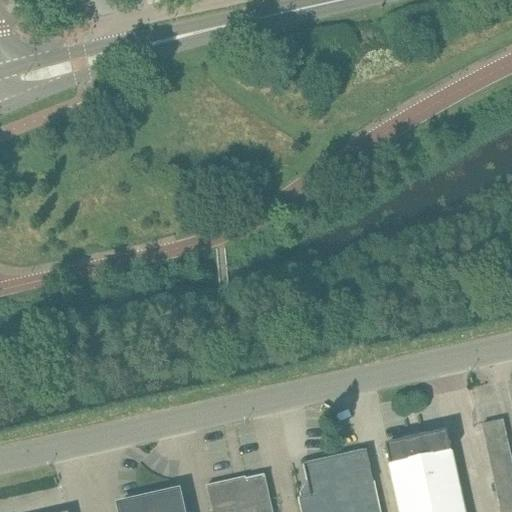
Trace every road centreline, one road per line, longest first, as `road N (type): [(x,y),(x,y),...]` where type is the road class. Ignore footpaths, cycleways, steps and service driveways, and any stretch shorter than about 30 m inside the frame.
road 1 (unclassified): [(0,459),(511,347)]
road 2 (tertiary): [(215,29),(350,0)]
road 3 (residential): [(209,0),(101,23),(107,45)]
